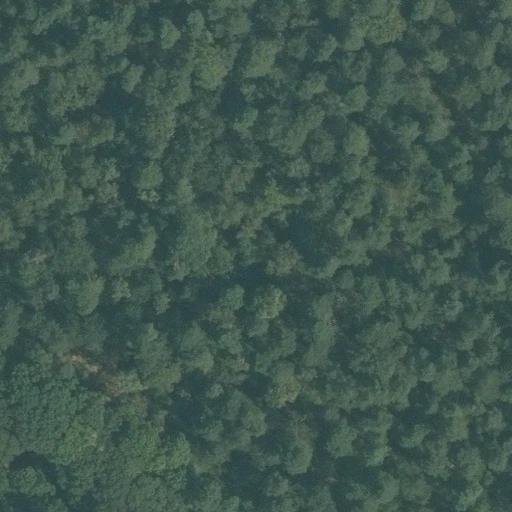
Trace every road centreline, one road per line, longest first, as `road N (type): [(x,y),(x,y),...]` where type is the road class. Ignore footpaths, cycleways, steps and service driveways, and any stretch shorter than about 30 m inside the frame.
road 1 (track): [(403,0),(171,425),(122,459),(121,511)]
road 2 (track): [(122,459),(106,443),(0,399)]
